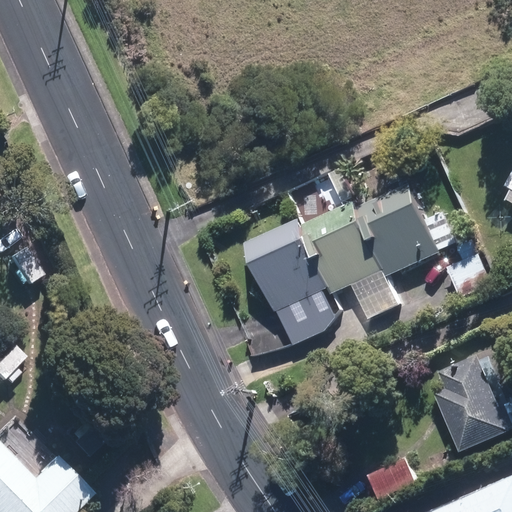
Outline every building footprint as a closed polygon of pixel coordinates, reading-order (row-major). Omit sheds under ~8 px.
[(302,218),(243,243),(272,313),(283,308),(299,344),(339,327),(323,291),(333,287),(334,290),(358,280),(388,268),(389,271),(442,247),(461,239),(449,210),(430,219),(414,183),(360,206),(307,229),(302,218)] [(447,272),(460,302),(492,289),(478,258),(481,257),(474,241),(457,250),(464,265),(447,272)] [(447,389),(437,393),(461,450),(509,428),(500,408),(478,357),(441,373),(447,389)] [(69,511),(95,487),(62,454),(40,475),(3,437),(0,440),(0,506),(5,511),(69,511)] [(372,473),(383,498),(419,482),(409,457),(372,473)] [(511,511),(511,477),(433,511),(511,511)]
